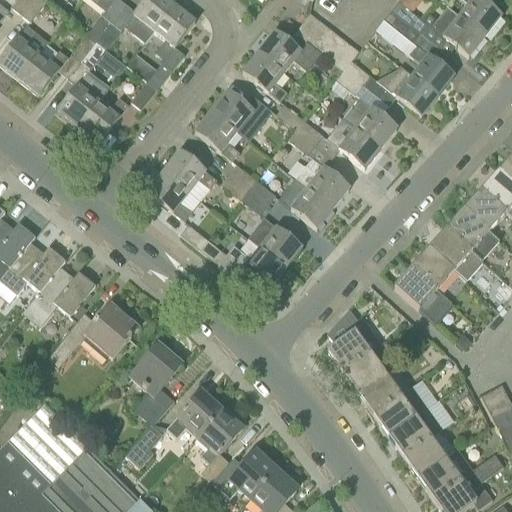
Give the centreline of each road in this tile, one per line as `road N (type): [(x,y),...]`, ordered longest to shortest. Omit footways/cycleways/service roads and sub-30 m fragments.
road 1 (residential): [(263,357),(511,83)]
road 2 (residential): [(92,211),(219,55),(225,33),(201,0)]
road 3 (residential): [(263,357),(92,211)]
road 4 (residential): [(376,511),(263,357)]
